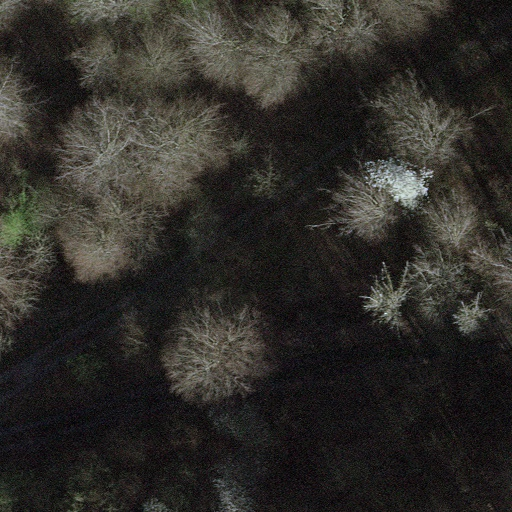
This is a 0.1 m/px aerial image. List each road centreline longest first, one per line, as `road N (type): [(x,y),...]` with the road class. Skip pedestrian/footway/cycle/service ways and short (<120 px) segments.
road 1 (track): [(0,403),(511,7)]
road 2 (track): [(0,418),(511,317)]
